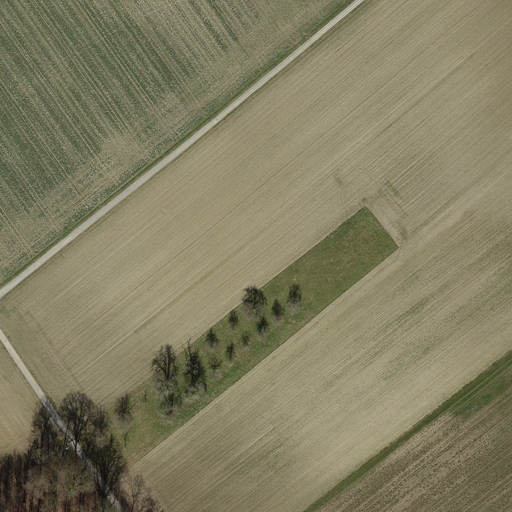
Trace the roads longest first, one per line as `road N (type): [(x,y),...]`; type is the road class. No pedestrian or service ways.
road 1 (track): [(0,292),(358,0)]
road 2 (track): [(0,329),(128,511)]
